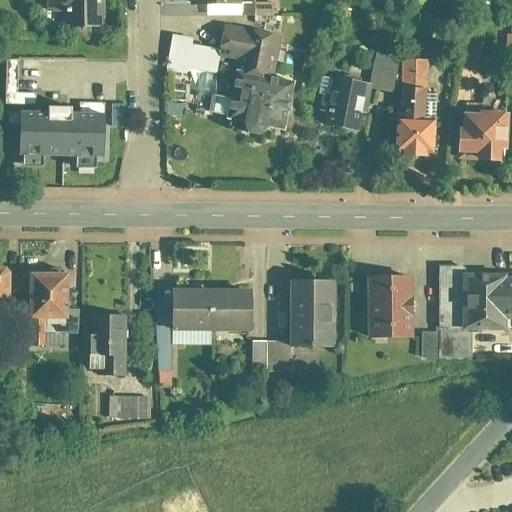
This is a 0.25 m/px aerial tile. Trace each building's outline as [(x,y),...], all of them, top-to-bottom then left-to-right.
[(56,0),(56,14),(98,14),(97,0),(56,0)] [(278,20),(217,8),(208,53),(231,57),(270,65),(278,20)] [(397,92),(393,150),(433,154),(436,124),(428,124),(430,90),(421,90),(424,46),(407,44),(403,92),(397,92)] [(74,62),(75,72),(97,71),(96,55),(27,59),(27,73),(63,72),(63,63),(74,62)] [(259,117),(276,120),(286,68),(270,65),(231,57),(221,109),(243,113),(241,124),(257,127),(259,117)] [(315,124),(358,133),(368,83),(316,73),(312,91),(316,92),(312,113),(317,114),(315,124)] [(20,153),(101,155),(102,106),(21,104),(20,153)] [(462,107),(460,155),(504,157),(507,109),(462,107)] [(507,264),(460,264),(461,319),(503,319),(503,310),(511,309),(511,271),(507,272),(507,264)] [(62,268),(28,268),(28,311),(63,310),(62,268)] [(405,271),(362,271),(362,330),(406,329),(405,271)] [(328,275),(286,276),(286,338),(329,337),(328,275)] [(246,286),(167,287),(167,326),(246,325),(246,286)] [(114,311),(83,312),(84,367),(115,367),(114,311)] [(280,333),(242,333),(243,363),(280,363),(280,333)] [(161,334),(147,335),(148,364),(161,363),(161,334)] [(136,389),(109,389),(109,411),(136,411),(136,389)]
